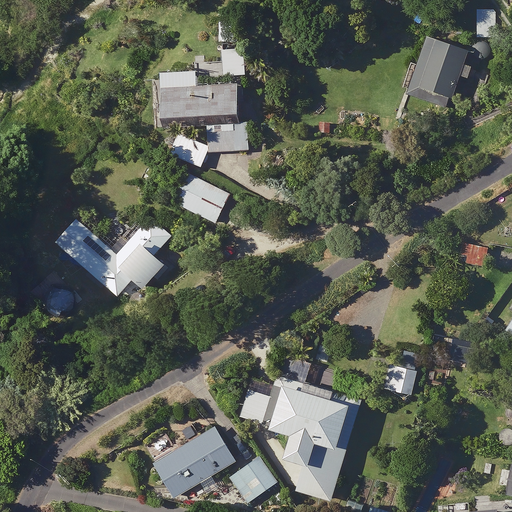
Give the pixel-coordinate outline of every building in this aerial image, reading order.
[(494,10),(475,9),(474,38),(493,38),(494,10)] [(235,24),(216,23),(214,44),(233,45),(235,24)] [(465,57),(427,42),(407,95),(445,109),(465,57)] [(242,76),(243,51),(221,50),(220,76),(242,76)] [(195,87),(194,73),(156,75),(158,120),(237,116),(236,85),(195,87)] [(179,132),(171,158),(204,169),(209,152),(245,151),(244,125),(205,127),(206,141),(179,132)] [(228,195),(188,174),(173,204),(214,224),(228,195)] [(170,236),(148,216),(115,254),(76,220),(55,243),(116,297),(131,280),(142,289),(163,265),(153,255),(170,236)] [(485,248),(466,246),(463,264),(483,267),(485,248)] [(511,313),(501,331),(511,338),(511,313)] [(474,346),(452,344),(450,362),(472,365),(474,346)] [(415,371),(388,366),(383,390),(410,395),(415,371)] [(360,403),(284,380),(269,430),(291,437),(284,460),(303,466),(295,491),(330,501),(360,403)] [(269,397),(245,391),(239,418),(262,424),(269,397)] [(234,462),(214,427),(152,464),(173,498),(234,462)] [(276,482),(258,457),(228,478),(246,503),(276,482)] [(511,466),(509,466),(503,495),(511,496),(511,466)]
